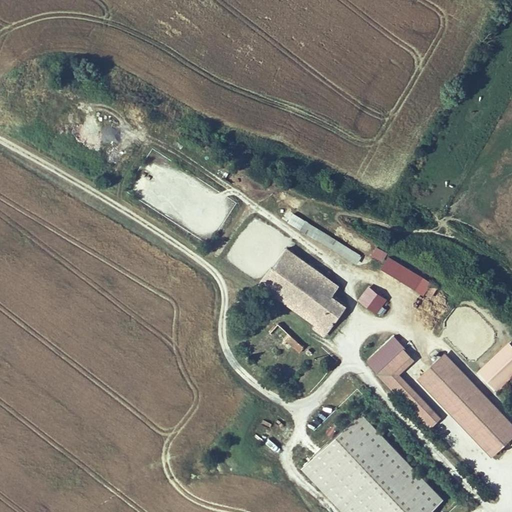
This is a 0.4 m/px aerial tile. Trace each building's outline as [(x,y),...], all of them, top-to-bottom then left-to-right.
[(356,262),(362,252),(292,209),(286,218),(356,262)] [(376,243),(372,253),(383,258),(388,248),(376,243)] [(297,312),(315,286),(329,296),(337,284),(287,249),(260,287),(297,312)] [(389,252),(382,265),(432,295),(439,282),(389,252)] [(315,286),(297,312),(318,327),(329,334),(347,308),(329,296),(315,286)] [(369,286),(358,300),(377,314),(387,300),(369,286)] [(291,335),(292,333),(278,322),(267,335),(282,346),(286,341),(299,351),(304,346),(291,335)] [(329,334),(318,327),(316,330),(326,338),(329,334)] [(377,373),(404,348),(393,337),(366,362),(377,373)] [(511,376),(511,345),(508,342),(483,367),(502,386),(511,376)] [(430,430),(442,418),(399,374),(415,359),(404,348),(377,373),(376,374),(430,430)] [(511,423),(444,353),(417,379),(486,452),(511,427),(511,423)] [(498,391),(502,386),(483,367),(478,371),(498,391)] [(301,469),(341,511),(429,511),(445,497),(362,411),(301,469)] [(511,438),(511,427),(486,452),(492,458),(511,438)]
